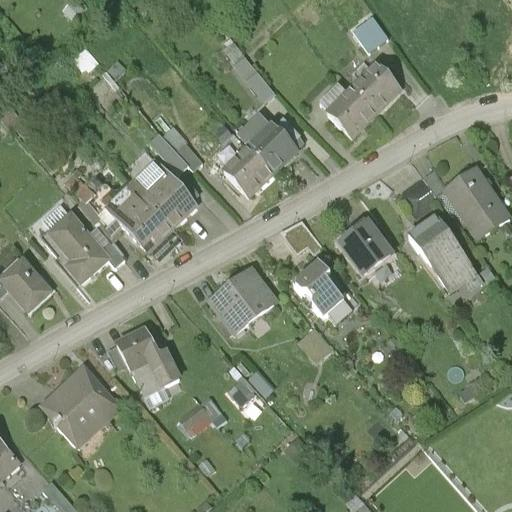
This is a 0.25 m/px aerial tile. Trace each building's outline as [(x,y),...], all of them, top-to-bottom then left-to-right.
[(372,25),(355,37),(369,57),(387,44),(372,25)] [(244,64),(234,72),(264,108),(274,100),(244,64)] [(375,73),(352,96),(376,120),(399,97),(390,88),(394,85),(385,76),(382,79),(375,73)] [(376,120),(352,96),(327,119),(352,144),(358,138),(359,139),(365,134),(363,132),(376,120)] [(248,155),(272,131),(261,120),(237,143),(248,155)] [(284,125),(275,134),(291,151),(301,142),(284,125)] [(272,131),(248,155),(273,180),(297,156),(291,151),(275,134),(272,131)] [(162,147),(189,175),(194,179),(203,170),(185,152),(187,150),(174,136),(162,147)] [(160,144),(150,154),(179,185),(189,175),(162,147),(160,144)] [(259,193),(273,180),(248,155),(223,179),(248,204),(254,198),(256,200),(261,195),(259,193)] [(157,173),(133,197),(173,237),(197,214),(188,205),(192,202),(183,193),(180,196),(157,173)] [(475,178),(444,199),(445,201),(448,199),(469,230),(466,233),(478,251),(509,230),(475,178)] [(148,262),(173,237),(133,197),(108,221),(148,262)] [(476,283),(436,226),(408,246),(426,272),(428,270),(450,301),(476,283)] [(75,271),(68,278),(83,293),(108,270),(72,228),(51,246),(75,271)] [(302,228),(283,239),(298,258),(307,252),(313,259),(322,252),(302,228)] [(391,263),(368,233),(341,253),(364,284),(391,263)] [(337,291),(319,270),(294,292),(302,302),(308,302),(314,308),(310,311),(324,326),(328,322),(337,331),(352,317),(337,299),(337,291)] [(24,271),(2,291),(9,299),(30,321),(52,301),(24,271)] [(273,307),(249,279),(212,309),(236,338),(273,307)] [(0,307),(9,299),(2,291),(0,289),(0,307)] [(145,339),(119,352),(128,371),(132,379),(149,371),(161,394),(180,384),(167,360),(160,364),(145,339)] [(128,371),(119,352),(109,357),(118,376),(128,371)] [(104,396),(84,375),(43,414),(55,428),(54,430),(74,451),(118,410),(105,395),(104,396)] [(242,387),(230,398),(241,411),(254,400),(242,387)] [(199,411),(180,426),(187,436),(206,420),(199,411)] [(0,486),(3,489),(21,472),(0,448),(0,486)]
